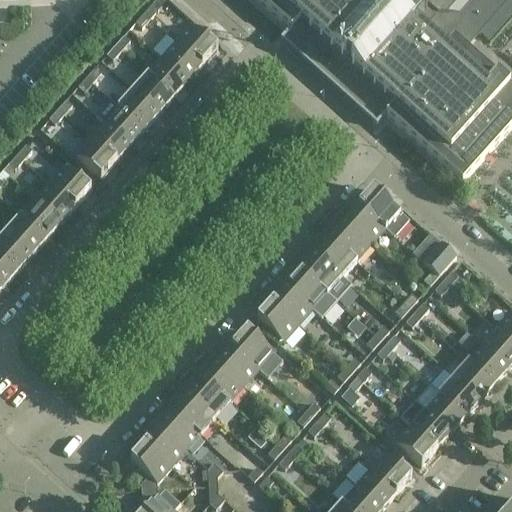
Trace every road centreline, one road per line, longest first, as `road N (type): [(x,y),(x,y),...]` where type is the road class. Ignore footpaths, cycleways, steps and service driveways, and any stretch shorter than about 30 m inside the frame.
road 1 (residential): [(41,410),(1,370),(9,334),(252,60)]
road 2 (residential): [(41,410),(82,442),(117,436),(363,157)]
road 3 (residential): [(511,285),(363,157)]
road 4 (residential): [(363,157),(252,60)]
